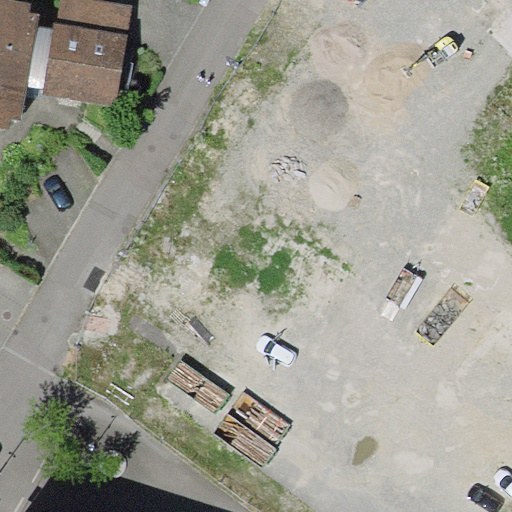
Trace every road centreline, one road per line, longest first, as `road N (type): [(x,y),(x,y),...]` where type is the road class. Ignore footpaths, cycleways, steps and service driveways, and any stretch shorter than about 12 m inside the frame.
road 1 (residential): [(0,401),(242,0)]
road 2 (residential): [(0,417),(200,499)]
